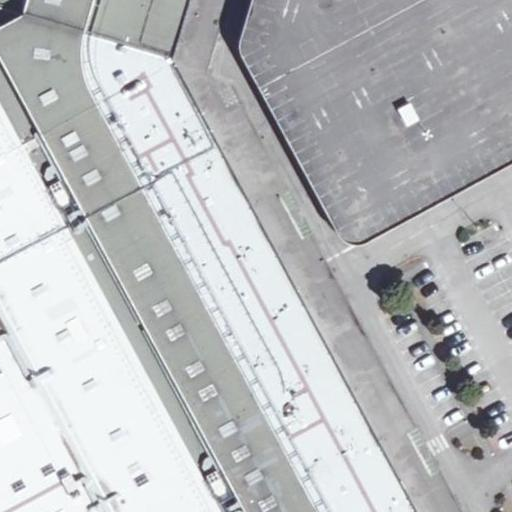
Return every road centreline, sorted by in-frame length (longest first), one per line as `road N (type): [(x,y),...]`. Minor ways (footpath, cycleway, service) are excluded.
road 1 (unclassified): [(345,274),(478,511)]
road 2 (unclassified): [(345,274),(511,183)]
